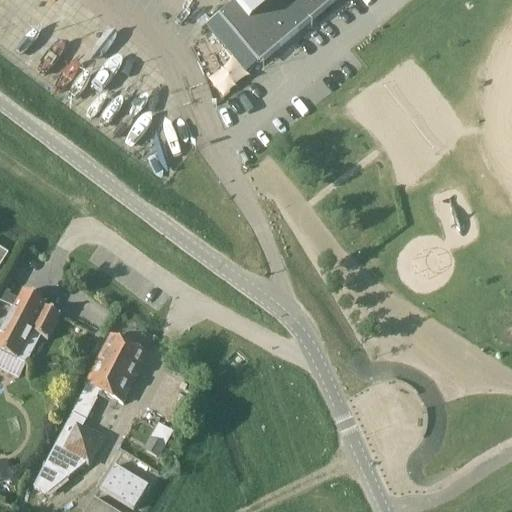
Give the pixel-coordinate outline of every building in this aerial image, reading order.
[(240,0),(235,5),(234,4),(218,18),(259,66),(337,0),(240,0)] [(0,269),(8,256),(0,250),(0,269)] [(0,303),(15,311),(0,338),(0,353),(17,362),(26,367),(41,339),(48,343),(61,319),(45,310),(47,306),(24,294),(19,303),(9,298),(11,295),(0,289),(0,303)] [(86,389),(87,390),(100,397),(121,408),(146,359),(111,341),(86,389)] [(96,404),(100,397),(87,390),(35,492),(48,499),(66,484),(87,468),(88,469),(102,443),(81,433),(96,404)] [(0,466),(0,483),(11,481),(7,465),(0,466)] [(115,468),(100,492),(132,511),(134,511),(148,489),(115,468)] [(112,511),(94,501),(87,511),(112,511)]
